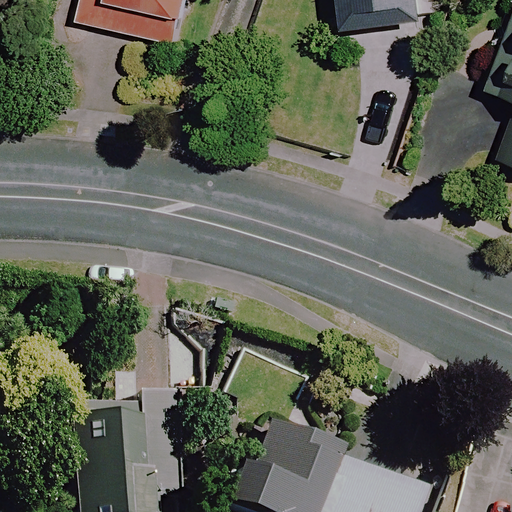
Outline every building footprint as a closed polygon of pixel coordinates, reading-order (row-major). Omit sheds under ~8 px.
[(165,22),(182,26),(188,0),(78,0),(72,26),(158,47),(165,22)] [(413,20),(411,0),(329,0),(332,28),(413,20)] [(511,23),(488,95),(511,103),(511,118),(497,163),(511,167),(511,23)] [(130,412),(54,408),(49,511),(149,511),(152,455),(128,454),(130,412)] [(313,447),(243,422),(211,511),(400,511),(406,497),(308,462),(313,447)]
